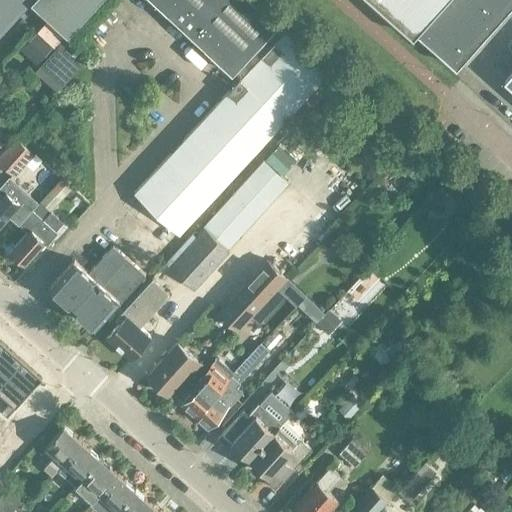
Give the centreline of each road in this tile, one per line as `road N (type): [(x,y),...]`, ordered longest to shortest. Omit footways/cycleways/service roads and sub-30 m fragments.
road 1 (residential): [(234,511),(83,378)]
road 2 (residential): [(83,378),(0,470)]
